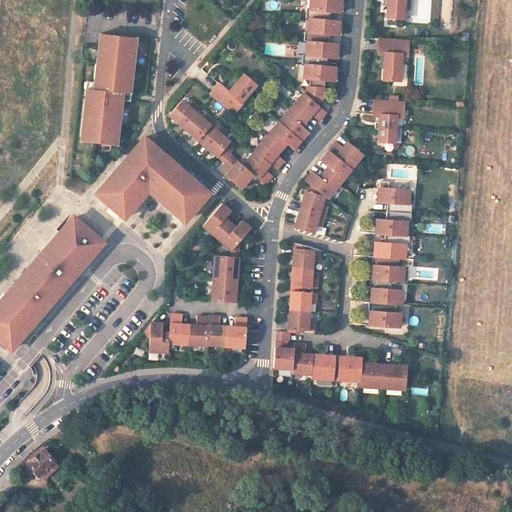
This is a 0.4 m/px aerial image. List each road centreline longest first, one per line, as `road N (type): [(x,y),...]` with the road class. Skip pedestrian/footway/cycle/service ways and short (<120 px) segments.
road 1 (residential): [(65,380),(143,290),(144,266),(110,259),(43,338)]
road 2 (residential): [(169,0),(159,133),(271,228)]
road 3 (residential): [(62,406),(159,378),(256,392),(266,312)]
road 4 (track): [(256,392),(511,462)]
road 5 (residential): [(271,228),(288,183),(350,96),(359,0)]
road 6 (residential): [(271,228),(347,252),(341,340)]
